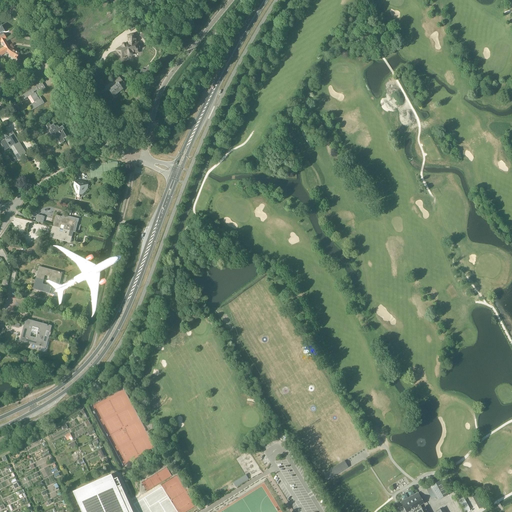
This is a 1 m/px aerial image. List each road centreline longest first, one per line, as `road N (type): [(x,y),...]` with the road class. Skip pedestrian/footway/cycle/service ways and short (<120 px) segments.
road 1 (secondary): [(0,426),(77,381),(99,357),(129,307),(176,180)]
road 2 (secondary): [(171,178),(122,305),(93,354),(46,394),(0,416)]
road 3 (unclassified): [(142,159),(164,82),(231,0)]
road 4 (residential): [(102,145),(96,119),(20,2)]
road 5 (unknown): [(111,464),(70,479),(43,433),(0,454)]
